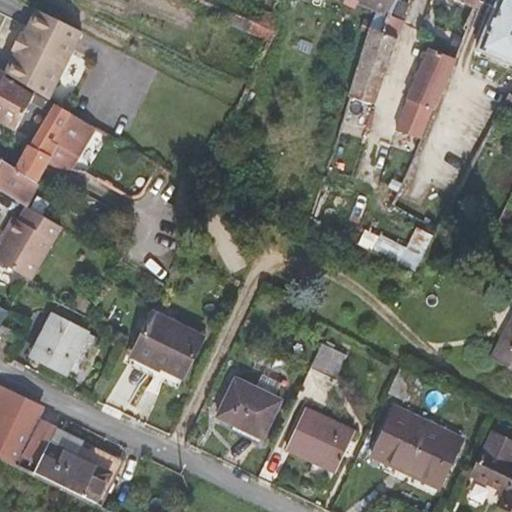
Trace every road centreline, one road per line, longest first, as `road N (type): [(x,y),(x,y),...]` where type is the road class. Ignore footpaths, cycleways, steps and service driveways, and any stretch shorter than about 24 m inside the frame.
road 1 (residential): [(285,511),(0,372)]
road 2 (unknown): [(0,133),(156,214),(152,230)]
